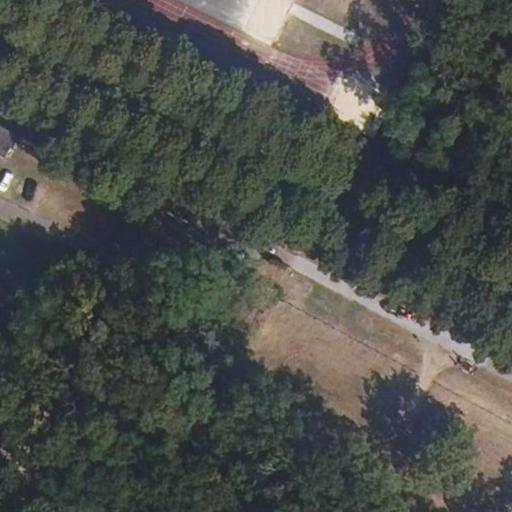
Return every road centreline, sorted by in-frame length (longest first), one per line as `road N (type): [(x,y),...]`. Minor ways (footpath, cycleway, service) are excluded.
road 1 (unclassified): [(0,108),(300,263)]
road 2 (track): [(300,263),(511,373)]
road 3 (track): [(432,334),(374,511)]
